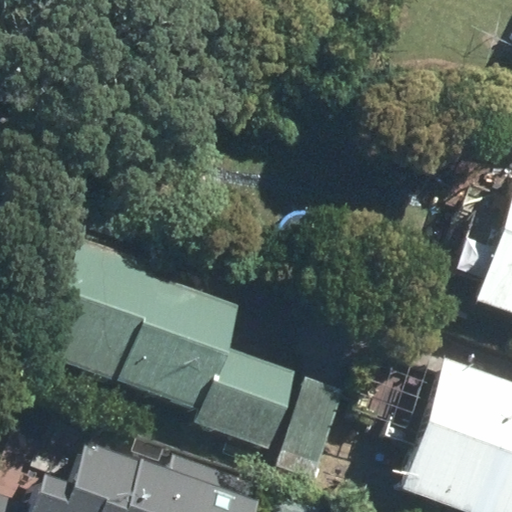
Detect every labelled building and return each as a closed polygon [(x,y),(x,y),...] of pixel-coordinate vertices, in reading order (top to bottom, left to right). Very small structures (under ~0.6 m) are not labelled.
[(511,171),(469,304),(511,318),(511,171)] [(50,234),(9,352),(186,413),(183,423),(257,449),(284,372),(217,349),(235,298),(50,234)] [(511,511),(511,385),(438,360),(393,491),(455,511),(511,511)] [(297,377),(267,467),(303,480),(334,390),(297,377)] [(233,511),(243,483),(163,457),(153,486),(61,456),(44,508),(0,493),(0,511),(233,511)]
